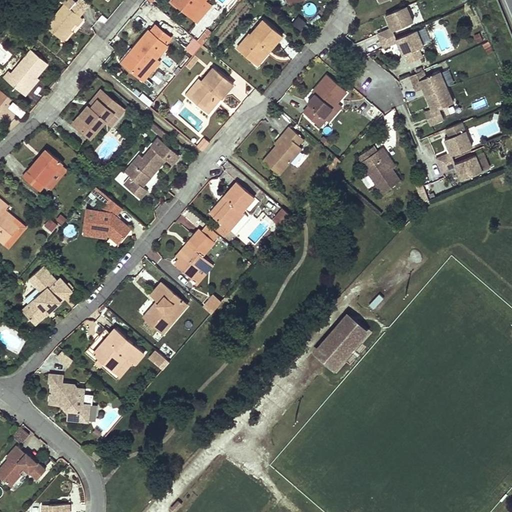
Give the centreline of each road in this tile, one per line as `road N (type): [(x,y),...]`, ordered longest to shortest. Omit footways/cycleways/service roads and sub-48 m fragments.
road 1 (residential): [(345,13),(4,392)]
road 2 (residential): [(129,0),(0,149)]
road 3 (residential): [(4,392),(92,472),(96,511)]
